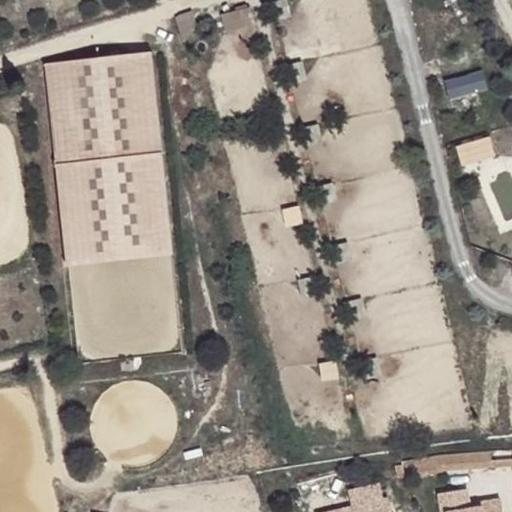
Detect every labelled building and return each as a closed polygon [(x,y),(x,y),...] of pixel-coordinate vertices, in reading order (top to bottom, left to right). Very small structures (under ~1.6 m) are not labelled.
[(176,17),(183,37),(198,32),(192,12),(176,17)] [(46,64),(66,268),(166,258),(146,55),(46,64)] [(482,72),(442,81),(446,101),(486,92),(482,72)] [(441,472),(511,466),(511,449),(439,456),(441,472)] [(405,478),(441,472),(439,456),(402,462),(402,466),(395,467),(398,477),(405,477),(405,478)]
